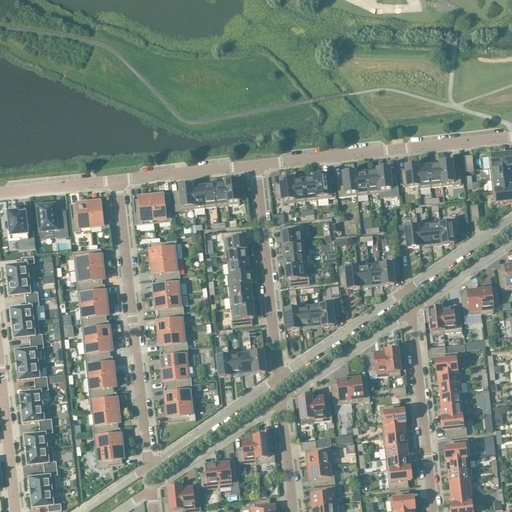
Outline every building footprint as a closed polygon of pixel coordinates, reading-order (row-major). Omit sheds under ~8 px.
[(489,170),(511,168),(511,169),(511,168),(511,161),(511,156),(488,159),(489,170)] [(465,173),(473,172),(471,157),(464,158),(465,173)] [(439,166),(442,188),(460,186),(458,167),(452,167),(451,163),(439,165),(439,166)] [(421,168),(417,169),(419,188),(418,188),(419,191),(430,190),(428,166),(421,167),(421,168)] [(428,166),(430,190),(442,188),(439,166),(435,167),(435,166),(428,166)] [(417,167),(406,168),(405,168),(405,172),(398,173),(400,187),(407,186),(407,189),(418,188),(419,188),(417,169),(417,167)] [(511,179),(511,172),(511,173),(511,169),(511,168),(489,170),(490,182),(511,179)] [(379,195),(391,194),(391,188),(397,187),(396,173),(389,174),(389,170),(376,171),(377,173),(379,195)] [(355,176),(354,176),(357,198),(368,196),(365,173),(359,174),(359,175),(355,176)] [(365,173),(368,196),(379,195),(377,173),(372,174),(372,173),(365,173)] [(354,174),(343,175),(342,175),(343,179),(336,180),(338,200),(357,198),(354,176),(355,176),(354,174)] [(317,202),(335,200),(333,180),(327,181),(326,177),(314,178),(314,180),(317,202)] [(303,180),(305,203),(317,202),(314,180),(310,181),(310,179),(303,180)] [(511,179),(490,182),(492,193),(511,191),(511,179)] [(296,182),(292,182),(292,183),(294,204),(305,203),(303,180),(296,181),(296,182)] [(292,181),(281,182),(280,182),(280,186),(273,187),(275,201),(282,200),(282,206),(294,204),(292,183),(292,182),(292,181)] [(225,186),(227,208),(239,206),(239,200),(245,200),(244,186),(237,187),(237,183),(225,184),(225,186)] [(214,187),(216,209),(227,208),(225,186),(214,187)] [(202,188),(205,210),(216,209),(214,187),(202,188)] [(191,188),(180,189),(179,189),(179,193),(173,194),(175,213),(193,211),(191,189),(191,188)] [(202,188),(191,189),(193,211),(205,210),(202,188)] [(511,191),(492,193),(493,205),(511,203),(511,191)] [(172,224),(169,196),(167,196),(167,197),(161,197),(161,199),(151,200),(151,198),(150,198),(153,226),(172,224)] [(153,226),(150,198),(149,198),(143,199),(144,201),(133,202),(133,200),(132,200),(135,227),(153,226)] [(90,230),(101,228),(101,231),(109,230),(106,203),(105,203),(105,205),(95,206),(95,204),(88,205),(90,230)] [(90,230),(88,205),(87,205),(87,207),(77,208),(77,206),(71,207),(69,207),(72,234),(80,233),(80,231),(90,230)] [(54,206),(36,208),(39,234),(57,232),(58,240),(68,239),(66,221),(56,222),(56,217),(55,217),(54,206)] [(469,208),(471,223),(479,222),(477,207),(469,208)] [(17,212),(7,214),(7,219),(8,223),(4,223),(5,232),(9,232),(10,241),(19,240),(19,242),(28,241),(25,214),(17,214),(17,212)] [(442,247),(454,245),(453,236),(459,235),(458,221),(439,223),(439,226),(440,226),(442,245),(441,245),(442,247)] [(302,226),(283,229),(283,235),(281,235),(282,240),(281,240),(281,247),(304,245),(302,226)] [(407,251),(412,250),(419,249),(419,247),(417,229),(417,226),(405,227),(405,233),(399,233),(400,247),(407,247),(407,251)] [(439,226),(428,227),(430,247),(437,247),(437,245),(441,245),(442,245),(440,226),(439,226)] [(428,227),(417,229),(419,247),(423,247),(423,248),(430,247),(428,227)] [(224,254),(227,253),(247,251),(246,244),(245,244),(244,240),(242,240),(241,233),(227,235),(228,241),(226,242),(222,242),(224,254)] [(178,261),(176,243),(148,246),(148,247),(149,247),(149,253),(151,253),(152,263),(150,264),(178,261)] [(281,247),(282,254),(283,254),(284,258),(283,259),(305,256),(304,245),(281,247)] [(99,259),(101,259),(100,253),(100,251),(73,254),(75,272),(102,269),(100,269),(99,259)] [(227,253),(228,265),(247,263),(246,258),(247,258),(247,251),(227,253)] [(283,259),(284,259),(284,263),(283,263),(284,270),(307,268),(305,256),(283,259)] [(6,279),(7,283),(33,280),(28,280),(27,266),(34,265),(33,259),(21,260),(21,266),(5,268),(7,279),(6,279)] [(180,279),(178,261),(150,264),(150,265),(151,271),(153,271),(154,281),(152,282),(180,279)] [(379,264),(382,286),(381,286),(382,288),(394,286),(393,277),(400,276),(398,262),(379,264)] [(228,265),(230,276),(250,274),(248,274),(247,263),(228,265)] [(368,265),(371,288),(377,288),(377,286),(381,286),(382,286),(379,264),(368,265)] [(359,288),(364,288),(364,289),(371,288),(368,265),(357,267),(359,288)] [(511,265),(509,266),(509,267),(504,268),(504,271),(498,272),(500,293),(511,291),(511,265)] [(347,291),(352,291),(360,290),(359,288),(357,267),(345,268),(345,274),(339,274),(340,288),(347,287),(347,291)] [(284,270),(285,277),(286,277),(286,282),(288,282),(289,288),(309,286),(307,268),(284,270)] [(103,276),(102,270),(102,269),(75,272),(77,290),(104,287),(102,287),(101,277),(103,276)] [(250,274),(230,276),(231,288),(228,288),(251,286),(250,274)] [(182,297),(180,279),(152,282),(152,283),(153,289),(155,289),(156,299),(154,299),(154,300),(182,297)] [(35,294),(33,280),(7,283),(7,287),(9,298),(25,296),(25,302),(38,301),(37,294),(35,294)] [(251,286),(228,288),(229,300),(251,297),(249,286),(251,286)] [(104,288),(104,287),(77,290),(77,298),(80,298),(81,308),(79,308),(106,305),(104,305),(103,295),(105,294),(104,288)] [(481,316),(478,290),(471,291),(472,293),(467,293),(467,297),(460,297),(463,318),(481,316)] [(499,307),(497,293),(491,294),(490,291),(485,291),(485,290),(478,290),(481,316),(493,315),(492,308),(499,307)] [(183,315),(182,297),(154,300),(154,301),(155,307),(157,307),(158,317),(156,317),(156,318),(183,315)] [(251,297),(229,300),(230,311),(253,308),(252,301),(251,302),(251,297)] [(39,308),(38,301),(25,302),(26,308),(10,310),(11,322),(11,325),(38,322),(36,308),(39,308)] [(322,329),(334,328),(333,318),(339,317),(338,303),(331,304),(331,302),(319,304),(319,308),(321,327),(322,329)] [(107,312),(106,306),(106,305),(79,308),(81,326),(108,323),(106,323),(105,312),(107,312)] [(253,308),(230,311),(231,322),(232,329),(252,327),(251,321),(253,320),(253,315),(254,315),(253,308)] [(319,308),(308,309),(310,330),(317,329),(317,328),(321,327),(319,308)] [(308,309),(297,311),(299,330),(303,329),(304,330),(310,330),(308,309)] [(447,309),(440,310),(442,322),(443,332),(443,335),(462,333),(461,327),(459,313),(453,313),(452,310),(447,311),(447,309)] [(440,310),(433,311),(428,311),(431,337),(443,336),(443,332),(440,310)] [(297,311),(285,312),(287,333),(299,331),(299,330),(297,311)] [(185,333),(185,332),(183,333),(181,323),(184,322),(183,315),(156,318),(156,319),(157,325),(159,325),(160,335),(158,335),(158,336),(185,333)] [(39,337),(38,322),(11,325),(12,329),(13,340),(29,339),(30,345),(42,343),(42,336),(39,337)] [(108,324),(108,323),(81,326),(82,344),(110,341),(110,340),(108,341),(107,331),(109,330),(108,324)] [(187,351),(185,333),(158,336),(158,337),(159,343),(161,343),(162,353),(162,354),(187,351)] [(111,348),(110,342),(110,341),(82,344),(84,362),(112,359),(112,358),(110,359),(109,348),(111,348)] [(43,350),(42,343),(30,345),(31,351),(15,353),(16,364),(15,364),(16,368),(37,365),(36,351),(43,350)] [(445,355),(444,349),(429,350),(430,358),(438,357),(438,363),(434,363),(436,376),(438,375),(459,373),(457,354),(445,355)] [(231,377),(228,358),(228,355),(228,350),(216,352),(215,352),(216,359),(218,380),(219,380),(220,380),(219,378),(223,377),(223,379),(231,378),(231,377)] [(162,353),(160,353),(161,361),(162,361),(164,371),(187,369),(194,368),(193,357),(188,358),(187,351),(162,354),(162,353)] [(385,353),(388,378),(400,377),(397,351),(385,353)] [(385,353),(378,353),(379,355),(374,355),(374,359),(367,360),(369,373),(376,373),(376,380),(388,378),(385,353)] [(242,377),(239,357),(239,354),(228,355),(228,358),(231,377),(235,376),(235,377),(242,377)] [(253,376),(264,375),(265,375),(263,354),(251,355),(253,374),(253,376)] [(253,374),(251,355),(239,357),(242,377),(249,376),(248,375),(253,374)] [(112,360),(112,359),(84,362),(86,380),(114,377),(114,376),(112,376),(111,366),(112,366),(112,360)] [(39,380),(37,365),(16,368),(16,371),(17,371),(18,383),(34,381),(34,387),(47,386),(46,379),(39,380)] [(188,380),(187,369),(162,372),(162,373),(162,379),(164,378),(166,389),(164,389),(164,390),(191,387),(190,379),(188,380)] [(461,384),(459,373),(438,375),(439,386),(461,384)] [(115,384),(114,378),(114,377),(86,380),(88,398),(116,395),(116,394),(114,394),(113,384),(115,384)] [(351,405),(369,403),(367,382),(360,383),(360,380),(355,380),(355,379),(348,380),(351,405)] [(351,405),(348,380),(341,380),(341,382),(337,382),(337,386),(330,386),(332,407),(351,405)] [(462,395),(461,384),(439,386),(440,398),(462,395)] [(48,392),(47,386),(34,387),(35,393),(19,395),(20,406),(20,410),(42,408),(41,393),(48,392)] [(193,404),(190,404),(189,394),(192,394),(191,387),(164,390),(164,391),(165,397),(166,396),(168,406),(166,407),(193,404)] [(405,396),(405,389),(389,391),(390,398),(405,396)] [(116,396),(116,395),(88,398),(90,416),(118,413),(118,412),(116,412),(115,402),(116,402),(116,396)] [(463,407),(462,395),(440,398),(441,409),(463,407)] [(310,399),(313,421),(312,421),(313,425),(331,423),(329,402),(323,403),(322,399),(317,400),(317,398),(310,399)] [(310,399),(298,400),(301,422),(312,421),(313,421),(310,399)] [(195,423),(193,404),(166,407),(166,408),(166,414),(168,414),(169,425),(167,425),(168,426),(195,423)] [(405,425),(404,414),(404,413),(400,413),(399,406),(379,408),(381,427),(403,425),(405,425)] [(464,418),(463,407),(441,409),(442,420),(464,418)] [(44,422),(42,408),(20,410),(21,414),(22,425),(38,423),(39,429),(52,428),(51,421),(44,422)] [(119,419),(118,414),(118,413),(90,416),(93,416),(94,426),(91,426),(92,434),(120,431),(120,430),(118,430),(117,420),(119,419)] [(466,437),(464,418),(442,420),(441,420),(442,432),(446,432),(447,439),(466,437)] [(404,436),(403,425),(381,427),(382,438),(404,436)] [(52,435),(52,428),(39,429),(40,435),(24,437),(25,448),(25,449),(25,452),(52,449),(51,449),(47,449),(45,436),(52,435)] [(120,432),(120,431),(92,434),(94,451),(122,448),(120,448),(119,438),(120,438),(119,432),(120,432)] [(404,436),(382,438),(384,450),(405,447),(404,436)] [(352,437),(341,438),(342,446),(353,445),(352,437)] [(253,439),(256,466),(274,464),(272,441),(266,442),(265,438),(253,439)] [(256,466),(253,439),(246,440),(247,441),(242,442),(243,452),(237,453),(238,467),(256,465),(256,466)] [(447,443),(448,450),(444,450),(445,462),(447,462),(466,460),(469,460),(467,441),(447,443)] [(310,451),(310,457),(307,458),(307,463),(306,463),(307,470),(332,467),(330,448),(316,450),(315,443),(300,445),(301,452),(310,451)] [(405,447),(384,450),(385,461),(407,459),(405,447)] [(122,455),(122,449),(122,448),(94,451),(96,470),(124,467),(124,466),(122,466),(120,455),(122,455)] [(53,464),(52,449),(25,452),(25,456),(26,456),(27,467),(43,466),(44,472),(56,470),(56,464),(53,464)] [(407,459),(385,461),(386,472),(408,470),(407,459)] [(447,462),(448,473),(467,471),(466,460),(447,462)] [(217,464),(210,465),(210,467),(205,467),(206,477),(200,478),(201,492),(220,490),(217,464)] [(231,482),(237,481),(236,467),(229,468),(229,465),(224,465),(224,464),(217,464),(220,490),(232,489),(231,482)] [(332,467),(307,470),(307,476),(309,476),(309,481),(313,481),(314,487),(334,485),(332,467)] [(57,477),(56,470),(44,472),(44,478),(28,480),(30,491),(29,491),(30,495),(56,492),(55,477),(57,477)] [(386,472),(388,491),(408,489),(407,482),(411,482),(410,470),(408,470),(386,472)] [(467,471),(448,473),(449,484),(468,482),(468,483),(471,482),(470,470),(467,471)] [(469,494),(468,483),(468,482),(449,484),(451,496),(469,494)] [(311,509),(337,506),(335,488),(314,490),(314,497),(311,497),(312,502),(310,502),(311,509)] [(182,511),(180,489),(168,491),(169,502),(163,503),(163,511),(182,511)] [(180,489),(182,511),(200,511),(198,492),(192,493),(192,490),(187,490),(187,489),(180,489)] [(56,492),(30,495),(30,498),(32,510),(48,508),(48,511),(60,511),(60,506),(53,507),(51,493),(56,492)] [(394,494),(395,501),(389,502),(390,511),(406,511),(412,511),(414,511),(413,499),(409,500),(408,493),(394,494)] [(471,505),(470,494),(469,494),(451,496),(452,507),(471,505)] [(248,511),(274,511),(274,508),(269,508),(268,501),(254,503),(254,509),(250,509),(250,510),(248,510),(248,511)]
